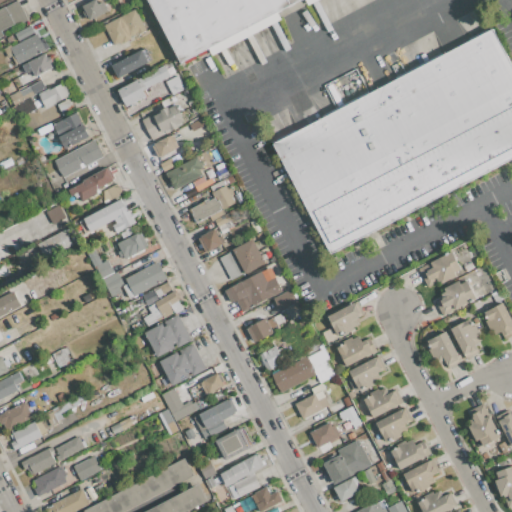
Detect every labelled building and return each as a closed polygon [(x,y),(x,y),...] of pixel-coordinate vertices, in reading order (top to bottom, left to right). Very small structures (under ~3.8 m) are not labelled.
[(0,9),(18,0),(28,20),(21,24),(20,22),(2,32),(4,35),(0,37),(0,9)] [(82,6),(94,0),(96,0),(98,4),(104,1),(108,11),(90,20),(87,16),(85,17),(82,12),(85,11),(82,6)] [(147,0),(287,0),(290,4),(180,62),(147,0)] [(103,25),(136,8),(147,31),(135,37),(134,34),(130,37),(131,39),(120,45),(119,42),(113,45),(103,25)] [(31,23),(41,18),(45,25),(35,30),(31,23)] [(14,33),(30,25),(34,33),(18,41),(14,33)] [(271,143),(493,29),(511,66),(511,158),(328,253),(271,143)] [(37,33),(40,40),(44,38),(49,48),(16,65),(11,55),(8,57),(4,50),(37,33)] [(5,38),(11,35),(14,40),(8,43),(5,38)] [(111,65),(142,50),(149,63),(118,78),(111,65)] [(22,65),(44,53),(47,58),(50,56),(53,61),(49,63),(52,68),(35,77),(31,70),(26,73),(22,65)] [(157,72),(164,68),(170,79),(163,83),(157,72)] [(170,71),(176,68),(179,74),(173,77),(170,71)] [(142,80),(156,73),(160,81),(146,88),(142,80)] [(166,82),(178,76),(185,89),(173,95),(166,82)] [(10,95),(41,79),(45,89),(14,104),(10,95)] [(4,84),(13,80),(18,89),(9,93),(4,84)] [(117,91),(138,80),(139,82),(141,81),(145,89),(143,90),(146,96),(125,106),(117,91)] [(38,94),(60,82),(61,85),(67,82),(72,92),(66,95),(67,97),(45,108),(38,94)] [(160,101),(169,97),(172,103),(164,108),(160,101)] [(11,108),(30,98),(36,109),(16,119),(11,108)] [(57,104),(69,98),(73,108),(62,114),(57,104)] [(141,120),(154,113),(155,115),(161,113),(160,111),(167,107),(168,109),(176,104),(185,121),(177,125),(178,126),(171,130),(170,129),(163,132),(164,134),(152,141),(141,120)] [(76,113),(88,136),(64,148),(53,125),(76,113)] [(189,124),(202,117),(205,124),(193,131),(189,124)] [(153,143),(173,133),(179,146),(158,157),(153,148),(155,147),(153,143)] [(53,160),(94,139),(103,157),(62,178),(53,160)] [(160,163),(171,157),(175,165),(164,171),(160,163)] [(166,173),(198,157),(204,167),(199,169),(202,175),(174,189),(166,173)] [(211,166),(222,161),(225,166),(214,172),(211,166)] [(215,172),(225,167),(228,175),(219,180),(215,172)] [(106,168),(113,180),(95,189),(97,193),(82,201),(77,192),(71,196),(68,190),(83,182),(82,180),(106,168)] [(227,177),(231,175),(235,182),(231,185),(227,177)] [(191,180),(195,190),(206,185),(202,176),(191,180)] [(209,186),(222,180),(224,185),(212,191),(209,186)] [(186,190),(206,181),(208,186),(189,195),(186,190)] [(118,183),(123,194),(106,204),(100,193),(118,183)] [(212,193),(226,186),(228,189),(231,188),(234,194),(231,195),(234,203),(220,210),(214,198),(212,193)] [(234,193),(238,191),(242,198),(238,200),(234,193)] [(79,220),(121,198),(128,211),(129,210),(131,213),(133,212),(136,217),(134,218),(136,222),(116,233),(112,226),(117,223),(114,219),(86,234),(79,220)] [(190,210),(189,209),(198,204),(199,205),(204,203),(203,200),(208,198),(209,200),(214,198),(220,210),(196,222),(192,214),(190,215),(188,211),(190,210)] [(58,206),(65,218),(52,224),(46,212),(58,206)] [(210,216),(223,210),(225,214),(212,220),(210,216)] [(214,220),(228,213),(232,220),(218,227),(214,220)] [(37,244),(71,225),(80,243),(46,261),(37,244)] [(200,236),(215,229),(219,236),(222,235),(226,243),(208,252),(207,250),(205,251),(198,238),(200,237),(200,236)] [(140,231),(147,246),(124,258),(123,255),(120,257),(114,245),(140,231)] [(233,249),(254,239),(266,264),(245,274),(233,249)] [(113,271),(100,278),(84,249),(92,245),(101,262),(107,259),(113,271)] [(417,268),(451,250),(462,269),(454,273),(456,276),(440,285),(439,282),(428,288),(417,268)] [(219,258),(232,251),(243,274),(230,280),(219,258)] [(158,261),(167,278),(129,298),(123,287),(128,284),(125,279),(158,261)] [(464,265),(471,261),(474,267),(467,271),(464,265)] [(224,289),(269,266),(282,291),(242,311),(237,300),(231,303),(224,289)] [(102,280),(117,272),(124,284),(119,287),(121,292),(111,297),(102,280)] [(476,299),(442,317),(434,301),(442,297),(441,294),(445,292),(443,288),(458,280),(460,283),(466,280),(476,299)] [(167,282),(182,310),(175,314),(174,312),(147,326),(142,318),(151,314),(146,305),(159,299),(154,289),(167,282)] [(273,298),(292,288),(299,303),(280,312),(273,298)] [(491,293),(498,289),(503,300),(496,303),(491,293)] [(0,298),(0,316),(20,307),(13,292),(0,298)] [(358,302),(374,292),(377,296),(361,307),(358,302)] [(115,308),(129,301),(133,310),(119,317),(115,308)] [(21,309),(34,302),(37,308),(24,315),(21,309)] [(327,317),(355,302),(362,315),(357,318),(360,323),(352,327),(353,329),(345,334),(344,332),(337,335),(327,317)] [(502,302),(511,320),(511,335),(504,339),(500,332),(495,335),(492,329),(489,330),(484,321),(487,319),(483,312),(502,302)] [(269,319),(281,313),(285,321),(273,327),(269,319)] [(143,332),(177,314),(191,339),(157,357),(143,332)] [(246,328),(266,318),(274,334),(254,343),(246,328)] [(449,329),(468,319),(472,326),(475,325),(479,334),(477,335),(480,340),(475,343),(480,351),(465,359),(449,329)] [(322,332),(331,327),(336,337),(327,342),(322,332)] [(447,331),(463,360),(448,368),(444,360),(438,363),(435,357),(432,359),(427,350),(430,349),(426,342),(447,331)] [(346,366),(336,348),(345,343),(344,340),(350,337),(352,340),(359,336),(362,340),(369,336),(376,350),(346,366)] [(304,346),(318,340),(321,347),(308,353),(304,346)] [(159,360),(193,343),(206,369),(173,386),(159,360)] [(258,354),(276,345),(284,362),(266,371),(258,354)] [(21,369),(65,346),(71,358),(28,381),(21,369)] [(320,382),(316,374),(280,392),(271,374),(322,348),(335,375),(320,382)] [(349,371),(378,355),(385,368),(378,372),(381,378),(375,381),(376,384),(368,389),(366,386),(359,390),(349,371)] [(0,356),(8,370),(0,374),(0,356)] [(0,380),(18,371),(23,380),(15,385),(18,390),(0,399),(0,380)] [(219,371),(224,381),(221,382),(223,386),(206,395),(201,386),(204,385),(202,380),(219,371)] [(295,403),(313,394),(310,389),(322,383),(325,388),(322,390),(330,405),(302,419),(295,403)] [(161,394),(173,387),(182,405),(191,400),(196,410),(175,421),(161,394)] [(373,417),(363,399),(371,395),(370,392),(378,388),(379,391),(385,387),(388,393),(396,389),(403,402),(373,417)] [(347,392),(352,390),(355,397),(351,399),(347,392)] [(86,391),(90,398),(61,413),(63,418),(57,421),(51,409),(86,391)] [(342,398),(347,396),(352,404),(346,407),(342,398)] [(227,399),(234,413),(209,427),(204,416),(207,414),(206,411),(227,399)] [(118,403),(125,400),(130,410),(124,413),(118,403)] [(0,413),(24,401),(27,407),(33,404),(38,412),(7,429),(3,422),(0,424),(0,413)] [(324,411),(341,403),(344,408),(326,416),(324,411)] [(468,426),(471,425),(468,421),(473,418),(469,411),(484,403),(501,436),(482,446),(479,440),(476,441),(468,426)] [(338,413),(352,406),(361,423),(356,426),(357,428),(353,429),(348,418),(342,421),(338,413)] [(376,422),(406,407),(412,419),(404,424),(407,429),(400,433),(402,436),(394,440),(392,437),(386,441),(376,422)] [(160,412),(167,408),(174,422),(167,426),(160,412)] [(511,445),(511,446),(497,420),(498,419),(497,416),(509,409),(511,415),(511,445)] [(110,426),(132,414),(136,422),(114,434),(110,426)] [(41,418),(49,432),(13,451),(9,443),(14,441),(10,434),(41,418)] [(192,425),(200,421),(205,430),(197,434),(192,425)] [(342,424),(348,421),(351,427),(345,429),(342,424)] [(309,433),(330,422),(332,426),(334,425),(340,436),(317,448),(309,433)] [(214,439),(241,425),(252,445),(225,459),(214,439)] [(368,430),(375,426),(384,443),(377,447),(368,430)] [(80,438),(94,430),(99,439),(85,447),(80,438)] [(346,434),(353,431),(356,437),(349,440),(346,434)] [(188,439),(196,435),(201,445),(194,448),(188,439)] [(78,436),(84,448),(59,461),(54,452),(57,450),(56,448),(78,436)] [(390,451),(398,447),(397,444),(411,437),(415,444),(420,442),(423,447),(426,446),(430,453),(400,470),(390,451)] [(333,484),(321,461),(333,455),(334,458),(339,455),(337,449),(358,439),(371,465),(333,484)] [(497,445),(504,441),(510,451),(502,455),(497,445)] [(50,447),(54,454),(52,455),(55,462),(31,475),(27,469),(24,470),(20,463),(50,447)] [(365,450),(371,447),(373,452),(367,455),(365,450)] [(373,464),(369,455),(376,452),(380,460),(373,464)] [(220,473),(256,454),(263,467),(227,486),(220,473)] [(73,466),(93,455),(101,470),(81,481),(73,466)] [(84,510),(184,458),(193,476),(122,511),(84,511),(84,510)] [(198,465),(209,460),(216,473),(205,479),(198,465)] [(403,474),(428,460),(431,467),(433,466),(437,472),(432,475),(434,480),(428,484),(430,486),(420,491),(419,489),(413,492),(403,474)] [(376,464),(382,461),(385,468),(379,471),(376,464)] [(33,480),(61,465),(67,475),(64,477),(66,481),(37,496),(34,489),(37,487),(33,480)] [(495,472),(511,466),(511,505),(507,507),(503,494),(499,496),(493,481),(497,479),(495,472)] [(362,471),(369,468),(376,480),(369,484),(362,471)] [(379,472),(386,469),(389,478),(383,480),(379,472)] [(233,484),(253,473),(260,486),(240,497),(233,484)] [(95,480),(101,477),(105,486),(100,489),(95,480)] [(333,487),(352,477),(360,492),(341,502),(333,487)] [(80,482),(89,478),(95,490),(87,495),(80,482)] [(381,484),(391,479),(394,486),(384,491),(381,484)] [(145,511),(198,484),(207,501),(186,511),(145,511)] [(260,511),(251,495),(266,487),(270,494),(277,490),(283,500),(260,511)] [(81,488),(90,504),(75,511),(46,511),(44,508),(81,488)] [(443,511),(422,511),(417,502),(426,498),(424,496),(432,491),(433,494),(439,490),(443,496),(446,494),(447,496),(448,495),(454,506),(443,511)] [(243,511),(238,501),(249,496),(255,507),(245,511),(243,511)] [(389,511),(387,508),(401,501),(406,511),(389,511)] [(375,511),(372,505),(378,502),(382,510),(384,509),(386,511),(375,511)]
